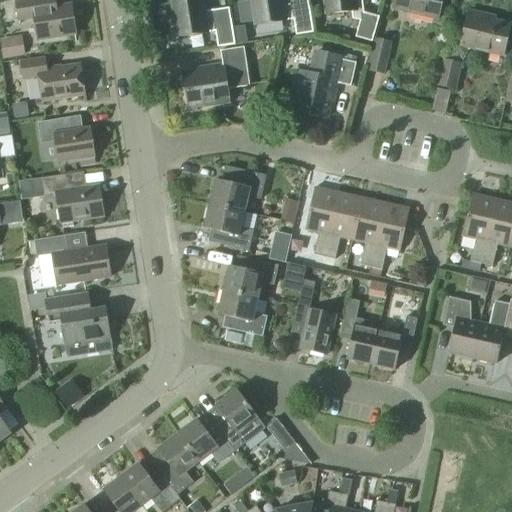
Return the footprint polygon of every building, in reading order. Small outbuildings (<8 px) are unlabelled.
[(26,0),(3,4),(6,24),(33,19),(37,42),(74,36),(69,6),(38,10),(36,0),(26,0)] [(182,0),(171,2),(176,39),(214,33),(216,49),(234,46),(230,20),(214,23),(212,11),(203,13),(200,0),(182,0)] [(250,0),(255,27),(292,21),(295,37),(312,34),(308,8),(292,11),(290,0),(287,0),(281,1),(280,0),(250,0)] [(323,0),(325,16),(350,13),(351,20),(359,22),(354,39),(371,43),(378,18),(363,14),(360,0),(323,0)] [(395,0),(393,11),(437,21),(441,0),(395,0)] [(459,47),(502,56),(509,26),(482,20),(483,16),(467,13),(459,47)] [(11,40),(0,41),(0,47),(2,62),(14,60),(11,40)] [(367,71),(383,75),(390,44),(374,40),(367,71)] [(182,76),(187,107),(203,105),(203,108),(228,104),(226,91),(248,87),(242,48),(219,52),(221,66),(210,67),(211,71),(182,76)] [(293,114),(324,121),(331,92),(334,93),(336,85),(349,88),(355,64),(340,61),(341,59),(315,53),(310,75),(299,72),(293,97),(296,98),(293,114)] [(22,81),(37,78),(41,103),(83,96),(79,66),(45,71),(43,59),(19,63),(22,81)] [(436,87),(454,91),(460,65),(443,61),(436,87)] [(64,140),(63,135),(61,121),(37,125),(40,144),(54,142),(64,140)] [(64,140),(54,142),(57,162),(92,156),(89,131),(63,135),(64,140)] [(11,138),(0,139),(0,160),(14,158),(11,138)] [(209,206),(243,214),(247,198),(260,201),(265,177),(229,169),(225,184),(214,182),(209,206)] [(55,194),(67,192),(64,176),(41,180),(43,196),(55,194)] [(67,192),(55,194),(60,224),(102,218),(97,187),(67,192)] [(312,256),(323,258),(337,194),(313,189),(304,231),(317,234),(312,256)] [(337,194),(323,258),(334,261),(339,239),(351,242),(361,200),(337,194)] [(461,269),(478,273),(480,265),(495,201),(471,196),(462,238),(475,241),(470,263),(463,261),(461,269)] [(361,200),(351,242),(364,245),(359,267),(370,269),(385,205),(361,200)] [(511,233),(511,205),(495,201),(480,265),(491,268),(496,246),(509,249),(511,233)] [(0,205),(0,225),(22,222),(19,202),(0,205)] [(385,205),(370,269),(381,271),(385,249),(399,252),(408,210),(385,205)] [(243,214),(209,206),(203,230),(214,232),(212,244),(248,252),(253,232),(240,229),(243,214)] [(279,222),(293,225),(295,215),(281,212),(279,222)] [(67,252),(64,237),(33,242),(36,258),(52,256),(57,287),(109,278),(104,246),(67,252)] [(222,292),(256,299),(260,284),(273,287),(277,267),(241,259),(239,270),(228,268),(222,292)] [(436,271),(434,279),(443,281),(445,273),(436,271)] [(302,281),(295,315),(306,318),(299,350),(326,356),(334,317),(308,311),(314,284),(302,281)] [(256,299),(222,292),(217,316),(228,318),(225,330),(261,338),(266,318),(253,315),(256,299)] [(75,295),(44,300),(48,324),(60,322),(64,343),(67,355),(70,357),(86,355),(88,352),(86,344),(109,340),(104,309),(78,313),(75,295)] [(479,324),(471,360),(495,365),(501,339),(511,341),(511,296),(511,301),(509,300),(508,305),(494,302),(488,326),(479,324)] [(447,354),(471,360),(479,324),(470,322),(469,303),(448,298),(442,326),(453,329),(447,354)] [(346,361),(369,366),(377,330),(368,328),(368,322),(355,319),(359,303),(347,300),(339,337),(350,339),(346,361)] [(387,332),(377,330),(369,366),(394,371),(399,346),(410,348),(417,320),(405,318),(402,330),(389,327),(387,332)] [(0,379),(9,373),(0,361),(0,379)] [(69,388),(56,397),(66,410),(79,400),(69,388)] [(212,422),(234,452),(264,429),(235,390),(214,406),(221,415),(212,422)] [(0,442),(10,435),(0,421),(0,414),(6,410),(0,401),(0,442)] [(196,420),(176,435),(197,463),(210,454),(218,464),(234,452),(212,422),(203,429),(196,420)] [(197,463),(176,435),(157,450),(163,459),(154,466),(176,496),(193,483),(185,473),(197,463)] [(285,453),(284,461),(309,465),(294,446),(285,453)] [(120,478),(141,506),(150,500),(159,511),(163,511),(179,500),(170,488),(162,478),(159,481),(153,486),(138,465),(120,478)] [(286,474),(288,486),(295,485),(293,473),(286,474)] [(278,476),(280,488),(288,486),(286,474),(278,476)] [(133,511),(141,506),(120,478),(102,492),(117,511),(133,511)] [(325,507),(311,504),(309,511),(334,511),(338,494),(328,492),(325,507)] [(347,496),(338,494),(334,511),(350,511),(344,511),(347,496)] [(185,509),(187,511),(201,511),(194,502),(185,509)] [(383,511),(385,504),(376,502),(373,511),(383,511)]
